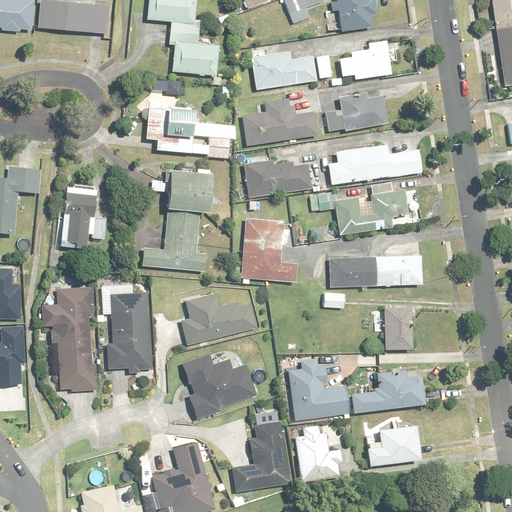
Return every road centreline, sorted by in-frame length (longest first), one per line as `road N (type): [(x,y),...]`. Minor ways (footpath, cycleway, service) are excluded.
road 1 (residential): [(511,471),(441,0)]
road 2 (residential): [(0,113),(20,88),(58,83),(94,108),(92,121),(72,137),(14,132)]
road 3 (residential): [(22,487),(52,447),(83,425),(157,407)]
